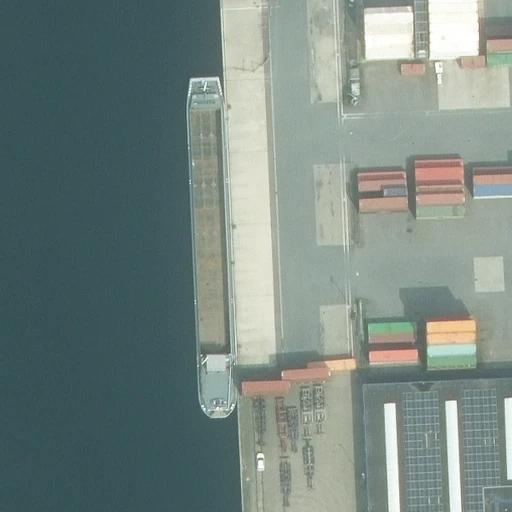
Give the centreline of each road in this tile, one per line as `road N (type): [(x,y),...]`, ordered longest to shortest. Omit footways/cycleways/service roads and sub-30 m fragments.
road 1 (unknown): [(306,132),(511,116)]
road 2 (unknown): [(310,240),(511,240)]
